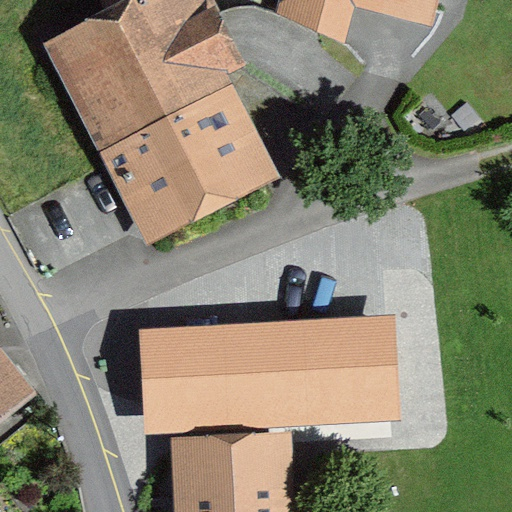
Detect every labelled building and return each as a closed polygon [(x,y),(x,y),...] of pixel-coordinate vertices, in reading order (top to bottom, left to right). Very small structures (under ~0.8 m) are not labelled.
[(108,0),(114,11),(54,41),(148,225),(250,173),(229,132),(245,124),(220,75),(242,64),(229,54),(201,0),(108,0)] [(424,21),(430,0),(283,0),(281,10),(343,27),(350,0),(424,21)] [(383,392),(380,330),(151,342),(154,404),(383,392)] [(0,418),(27,397),(0,364),(0,418)] [(192,449),(195,511),(275,511),(272,444),(192,449)]
